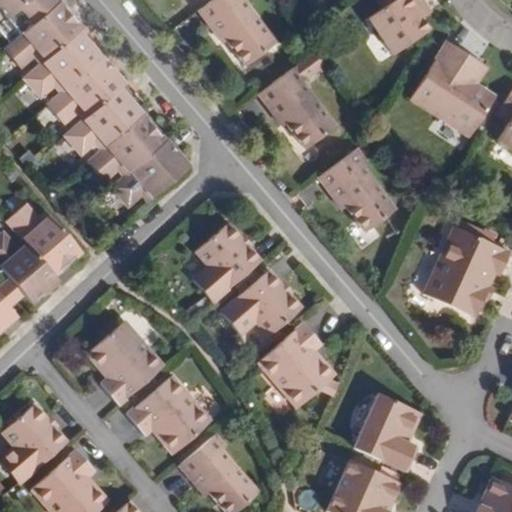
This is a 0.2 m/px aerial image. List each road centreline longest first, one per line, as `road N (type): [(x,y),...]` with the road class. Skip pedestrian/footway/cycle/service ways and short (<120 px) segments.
road 1 (residential): [(231,159),(467,420)]
road 2 (residential): [(26,345),(231,159)]
road 3 (residential): [(168,511),(26,345)]
road 4 (residential): [(94,0),(231,159)]
